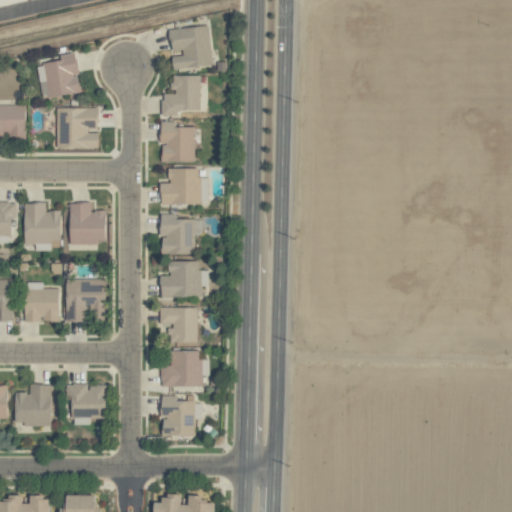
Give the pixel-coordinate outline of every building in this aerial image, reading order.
[(170,29),(173,53),(172,53),(174,69),(213,65),(208,25),(170,29)] [(61,60),(42,63),(49,98),(82,91),(74,52),(60,55),(61,60)] [(201,75),(174,75),(173,94),(163,93),(162,115),(177,116),(178,110),(200,111),(201,75)] [(25,105),(0,105),(0,138),(26,138),(25,105)] [(98,108),(58,108),(58,148),(99,147),(98,130),(99,130),(98,108)] [(195,162),(195,127),(176,126),(176,122),(162,121),(161,161),(195,162)] [(199,168),(170,168),(171,183),(160,183),(161,204),(208,203),(208,177),(199,177),(199,168)] [(0,236),(12,236),(11,217),(16,217),(16,202),(0,201),(0,236)] [(106,210),(91,211),(91,202),(70,203),(70,244),(106,243),(106,210)] [(46,203),(25,203),(25,243),(61,243),(61,210),(46,210),(46,203)] [(162,254),(195,254),(194,234),(202,234),(201,219),(176,219),(176,214),(161,214),(161,235),(162,235),(162,254)] [(161,276),(161,298),(202,297),(202,284),(208,284),(207,272),(199,273),(199,261),(169,261),(169,276),(161,276)] [(65,280),(67,321),(86,320),(86,311),(107,310),(106,278),(65,280)] [(0,321),(13,321),(12,280),(0,280),(0,321)] [(26,321),(59,321),(59,287),(26,287),(26,321)] [(197,308),(160,307),(160,323),(174,324),(173,342),(197,342),(197,308)] [(202,386),(201,350),(169,350),(169,365),(161,365),(161,386),(202,386)] [(51,385),(30,384),(29,393),(15,392),(15,425),(51,426),(51,385)] [(106,385),(70,384),(70,418),(106,419),(106,385)] [(177,402),(177,396),(162,396),(162,417),(164,417),(164,436),(195,436),(195,418),(199,418),(199,402),(177,402)] [(215,511),(216,502),(203,502),(203,495),(190,495),(189,505),(182,504),(182,495),(163,494),(162,503),(155,503),(154,511),(215,511)] [(0,511),(50,511),(50,496),(30,496),(30,503),(23,503),(23,495),(9,495),(9,501),(0,501),(0,511)] [(97,496),(67,495),(67,508),(61,508),(61,511),(102,511),(103,507),(96,507),(97,496)]
